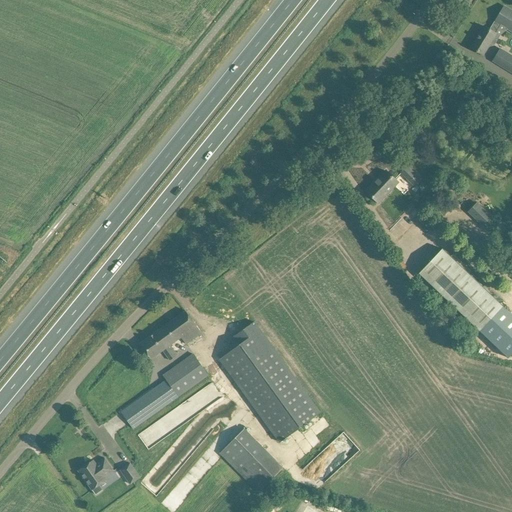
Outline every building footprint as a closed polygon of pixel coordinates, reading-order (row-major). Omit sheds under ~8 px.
[(511,31),(511,10),(504,6),(495,21),(490,30),(484,26),(476,40),(472,48),(483,55),(487,47),(490,43),(494,46),(500,36),(496,33),(495,33),(501,24),(508,29),(511,31)] [(511,55),(508,54),(501,66),(511,72),(511,55)] [(413,172),(408,167),(407,166),(401,173),(416,187),(418,185),(422,181),(421,180),(413,172)] [(386,171),(367,192),(378,202),(398,182),(386,171)] [(477,203),(469,212),(483,225),(491,216),(477,203)] [(442,249),(419,273),(508,358),(511,353),(511,314),(450,256),(442,249)] [(202,333),(186,310),(140,344),(151,359),(163,350),(170,360),(178,355),(170,345),(181,337),(186,344),(202,333)] [(220,359),(281,442),(321,413),(254,322),(233,337),(239,345),(220,359)] [(209,375),(193,354),(163,375),(167,380),(122,412),(134,429),(179,397),(209,375)] [(244,429),(220,453),(259,492),(283,468),(244,429)] [(93,460),(78,470),(84,478),(92,490),(96,495),(103,489),(119,478),(110,466),(105,458),(96,464),(93,460)] [(120,470),(131,485),(141,478),(131,463),(120,470)]
